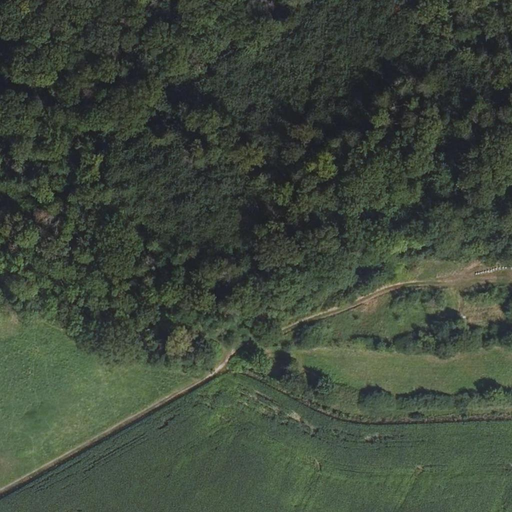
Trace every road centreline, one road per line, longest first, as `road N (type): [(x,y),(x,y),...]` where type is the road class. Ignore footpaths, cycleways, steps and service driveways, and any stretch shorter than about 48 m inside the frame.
road 1 (track): [(0,489),(261,329),(373,273),(511,235)]
road 2 (track): [(0,71),(103,175),(186,275),(209,363)]
